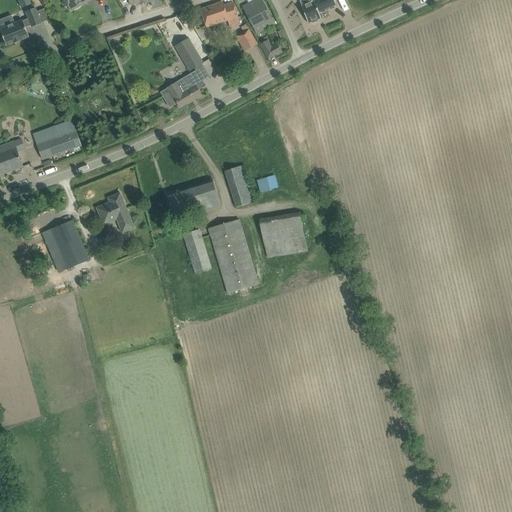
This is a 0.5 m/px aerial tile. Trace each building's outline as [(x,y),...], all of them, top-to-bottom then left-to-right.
[(71,11),(86,3),(92,0),(63,0),(62,2),(66,7),(69,7),(71,11)] [(270,17),(261,0),(255,0),(242,7),(253,28),(265,22),(268,27),(275,23),(272,16),(270,17)] [(318,11),(335,5),(333,0),(298,0),(301,6),(308,23),(312,22),(312,23),(317,21),(317,20),(321,18),(318,11)] [(224,6),(222,2),(201,9),(207,27),(228,20),(228,21),(238,18),(233,3),(224,6)] [(0,29),(0,30),(6,46),(29,37),(25,28),(31,26),(32,27),(41,24),(35,8),(26,12),(28,19),(23,21),(22,20),(0,29)] [(245,52),(256,45),(248,31),(237,38),(245,52)] [(188,38),(176,46),(191,71),(195,68),(202,64),(203,63),(188,38)] [(278,46),(271,50),(267,43),(261,46),(268,59),(281,52),(278,46)] [(171,63),(166,66),(170,72),(181,63),(174,55),(169,59),(171,63)] [(206,86),(196,70),(167,88),(160,92),(169,108),(177,103),(180,108),(201,95),(198,90),(206,86)] [(43,160),(81,146),(76,131),(37,145),(43,160)] [(0,175),(23,167),(14,142),(0,146),(0,175)] [(236,208),(255,202),(244,165),(225,171),(236,208)] [(261,193),(278,187),(274,176),(257,181),(261,193)] [(201,212),(221,206),(213,180),(167,194),(173,215),(200,206),(201,212)] [(134,228),(120,193),(108,198),(110,203),(97,208),(104,225),(117,219),(123,233),(134,228)] [(267,259),(306,251),(299,212),(259,219),(260,225),(267,259)] [(228,294),(259,284),(240,220),(208,229),(228,294)] [(59,273),(68,269),(88,260),(72,221),(42,233),(59,273)] [(195,274),(212,269),(199,230),(183,235),(195,274)]
